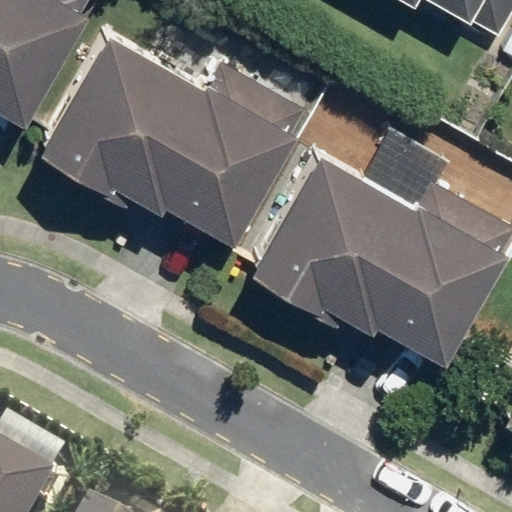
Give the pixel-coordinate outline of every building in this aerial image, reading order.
[(0,0),(0,82),(30,100),(89,0),(0,0)] [(511,0),(462,0),(502,22),(511,1),(511,0)] [(216,59),(115,3),(49,122),(165,186),(168,179),(240,219),(312,91),(224,43),(216,59)] [(462,52),(418,23),(398,54),(442,82),(462,52)] [(424,181),(326,124),(257,242),(444,351),(511,235),(511,210),(433,165),(424,181)] [(511,349),(492,384),(511,394),(511,349)] [(0,511),(44,511),(64,476),(0,443),(0,511)] [(117,511),(100,502),(94,511),(117,511)]
